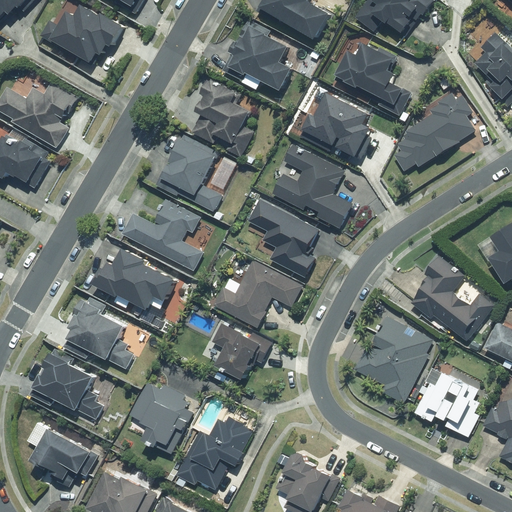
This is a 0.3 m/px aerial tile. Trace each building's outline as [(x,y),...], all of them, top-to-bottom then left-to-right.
[(0,0),(0,15),(6,21),(16,12),(19,15),(25,8),(28,11),(38,0),(0,0)] [(271,0),(267,8),(322,38),(336,11),(318,2),(318,0),(271,0)] [(371,0),(358,20),(377,33),(388,17),(410,32),(419,20),(422,21),(433,6),(434,7),(438,1),(437,0),(371,0)] [(131,26),(109,13),(108,16),(88,4),(81,15),(74,11),(64,27),(53,20),(44,35),(61,45),(63,41),(100,63),(106,53),(110,55),(117,43),(119,45),(131,26)] [(237,66),(252,75),(248,82),(262,89),(267,79),(286,90),(299,68),(288,61),(296,46),(258,25),(241,55),(242,56),(237,66)] [(511,44),(501,33),(487,47),(491,51),(480,62),(493,75),(498,71),(508,81),(501,87),(511,97),(511,96),(511,44)] [(398,54),(370,43),(365,56),(354,52),(345,74),(355,78),(353,83),(365,88),(365,87),(384,94),(381,101),(408,112),(416,92),(398,85),(403,73),(392,68),(398,54)] [(441,79),(447,89),(458,82),(453,73),(441,79)] [(244,93),(214,78),(201,106),(206,108),(204,112),(207,113),(198,132),(247,156),(259,131),(250,127),(258,111),(254,109),(258,101),(244,94),(244,93)] [(73,128),(63,122),(68,114),(71,116),(81,97),(55,83),(49,93),(37,87),(31,99),(11,88),(0,109),(19,120),(18,122),(63,146),(73,128)] [(376,113),(334,92),(322,115),(318,113),(310,129),(366,157),(380,129),(371,124),(376,113)] [(459,99),(454,93),(442,101),(444,104),(435,111),(437,114),(409,133),(412,138),(401,145),(404,150),(397,154),(409,171),(421,163),(424,167),(452,149),(453,150),(481,130),(471,115),(476,111),(465,95),(459,99)] [(17,129),(13,137),(9,135),(6,140),(0,137),(0,170),(14,178),(16,173),(40,185),(52,161),(49,159),(50,157),(37,150),(39,147),(27,141),(30,136),(17,129)] [(223,154),(188,136),(182,148),(184,149),(169,179),(199,194),(196,200),(218,211),(226,194),(207,185),(223,154)] [(344,228),(357,204),(337,194),(348,174),(296,147),(289,160),(308,170),(302,182),(287,174),(277,193),(344,228)] [(241,163),(228,157),(215,184),(229,190),(241,163)] [(324,230),(263,199),(251,222),(271,232),(266,241),(281,249),(276,259),(312,277),(322,258),(312,253),(324,230)] [(197,232),(204,217),(189,210),(188,213),(166,203),(163,209),(167,211),(165,214),(168,216),(163,227),(136,214),(126,235),(198,269),(207,251),(187,241),(193,230),(197,232)] [(511,227),(499,237),(508,251),(497,258),(511,281),(511,227)] [(142,316),(146,307),(155,311),(158,305),(165,308),(169,299),(172,300),(182,279),(151,264),(152,260),(128,249),(121,264),(116,262),(113,269),(108,267),(100,286),(122,296),(119,303),(131,308),(130,310),(142,316)] [(437,316),(439,314),(472,340),(499,305),(484,294),(487,291),(443,257),(431,271),(435,274),(431,280),(435,283),(422,300),(424,301),(422,305),(437,316)] [(305,286),(254,261),(237,294),(225,288),(216,306),(260,329),(269,312),(267,312),(274,299),(293,308),(305,286)] [(93,303),(86,299),(82,307),(89,311),(87,316),(84,314),(75,329),(80,332),(76,339),(130,369),(138,354),(131,350),(133,346),(123,342),(132,326),(107,313),(108,310),(94,302),(93,303)] [(406,403),(431,355),(428,353),(435,340),(417,331),(414,337),(407,333),(410,327),(388,316),(378,335),(380,336),(376,344),(376,345),(374,349),(368,346),(357,370),(387,385),(383,392),(406,403)] [(511,367),(511,327),(501,323),(490,350),(510,358),(507,365),(511,367)] [(218,367),(245,382),(253,367),(251,367),(255,360),(264,365),(274,344),(255,334),(252,339),(223,324),(214,343),(227,349),(218,367)] [(102,377),(58,352),(50,366),(53,368),(50,374),(48,373),(40,388),(82,411),(83,409),(100,418),(108,405),(100,401),(103,397),(94,392),(102,377)] [(432,383),(417,413),(435,422),(440,412),(442,414),(441,417),(449,422),(451,418),(453,419),(449,426),(471,437),(482,416),(477,413),(482,403),(476,400),(481,390),(472,385),(472,386),(447,374),(440,387),(432,383)] [(239,381),(230,377),(227,383),(236,387),(239,381)] [(149,440),(174,452),(193,414),(181,408),(186,398),(167,388),(165,392),(150,385),(135,416),(155,426),(149,440)] [(417,399),(421,392),(416,389),(412,396),(417,399)] [(511,462),(511,399),(502,403),(498,410),(495,408),(485,426),(500,434),(500,435),(510,440),(501,457),(511,462)] [(201,481),(219,490),(232,464),(240,467),(247,453),(245,452),(256,431),(246,426),(246,425),(231,416),(227,423),(220,419),(211,436),(202,432),(179,476),(199,486),(201,481)] [(55,429),(42,422),(31,441),(42,447),(41,448),(44,450),(38,461),(47,466),(49,463),(64,472),(63,474),(72,479),(78,469),(91,476),(103,454),(56,428),(55,429)] [(293,456),(282,451),(277,463),(288,467),(293,456)] [(330,501),(343,478),(334,473),(333,476),(320,470),(317,469),(318,467),(309,462),(307,456),(303,454),(296,455),(279,488),(293,495),(287,507),(296,511),(317,511),(318,511),(318,510),(324,498),(330,501)] [(180,473),(174,470),(170,478),(176,480),(180,473)] [(124,481),(109,473),(90,510),(93,511),(150,511),(160,494),(142,484),(141,486),(125,478),(124,481)] [(399,511),(402,507),(381,496),(377,504),(374,503),(376,499),(366,494),(364,497),(352,490),(343,508),(347,510),(345,511),(399,511)] [(192,511),(175,503),(176,502),(166,497),(158,511),(192,511)]
